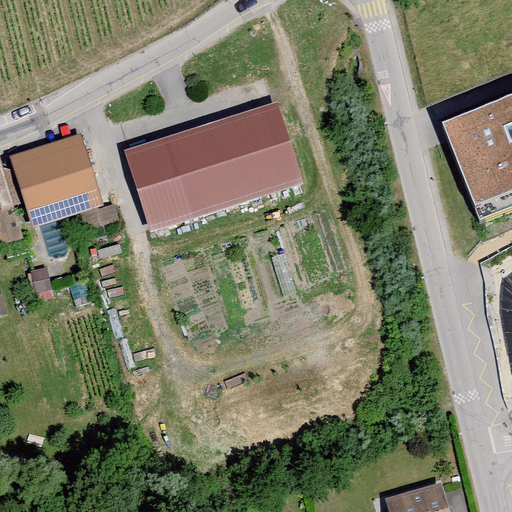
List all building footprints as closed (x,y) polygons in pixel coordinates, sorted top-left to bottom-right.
[(511,216),(511,107),(443,134),(480,229),(511,216)] [(303,189),(277,108),(124,156),(150,237),(303,189)] [(107,212),(85,144),(16,167),(37,234),(107,212)] [(37,234),(16,167),(9,156),(0,158),(0,214),(6,213),(15,241),(37,234)] [(0,322),(13,318),(0,281),(0,280),(0,322)] [(447,511),(440,487),(397,501),(400,511),(447,511)]
